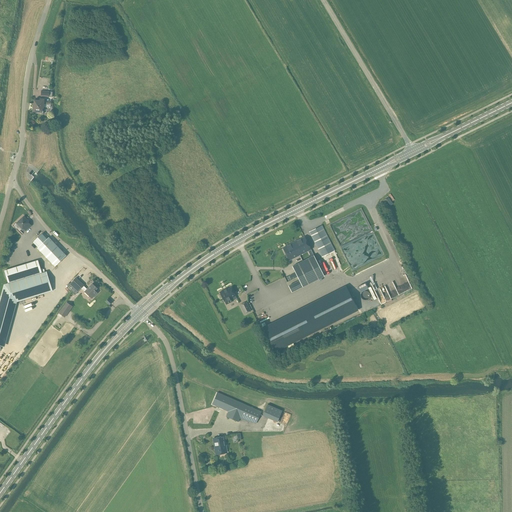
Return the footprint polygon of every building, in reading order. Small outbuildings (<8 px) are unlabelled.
[(45,99),(40,99),(40,100),(34,100),(33,111),(42,112),(42,109),(44,109),(44,104),(51,104),(51,101),(44,100),(45,99)] [(27,220),(24,217),(23,218),(23,217),(13,226),(19,231),(21,228),(22,229),(24,228),(26,231),(27,229),(31,226),(26,220),(27,220)] [(335,251),(322,226),(309,232),(322,257),(335,251)] [(43,233),(33,242),(38,247),(37,248),(55,266),(66,255),(49,237),(48,238),(43,233)] [(310,249),(305,237),(283,248),(289,260),(310,249)] [(321,270),(313,255),(292,266),(299,280),(288,286),(291,293),(324,276),(321,270)] [(24,299),(28,298),(52,291),(46,272),(42,273),(38,260),(4,271),(8,283),(4,285),(0,299),(0,345),(4,347),(17,302),(24,299)] [(361,272),(345,280),(350,290),(360,285),(359,283),(361,282),(362,284),(365,283),(364,281),(366,280),(364,276),(365,276),(363,273),(362,273),(361,272)] [(67,285),(76,294),(81,289),(92,299),(97,293),(95,291),(95,290),(97,288),(92,284),(87,289),(75,278),(70,284),(69,283),(67,285)] [(234,301),(232,298),(235,296),(233,292),(231,287),(227,290),(226,289),(224,290),(220,292),(222,297),(224,301),(225,301),(226,305),(234,301)] [(345,287),(262,329),(274,352),(357,310),(345,287)] [(66,302),(59,312),(64,315),(71,306),(66,302)] [(244,314),(251,311),(247,302),(240,305),(244,314)] [(257,316),(260,322),(273,315),(270,309),(266,311),(264,308),(257,312),(258,315),(257,316)] [(261,412),(217,392),(212,404),(228,411),(226,416),(231,418),(238,421),(240,417),(256,423),(261,412)] [(282,411),(268,404),(263,415),(277,422),(282,411)] [(224,446),(222,437),(214,438),(216,447),(215,447),(216,455),(224,453),(223,446),(224,446)]
